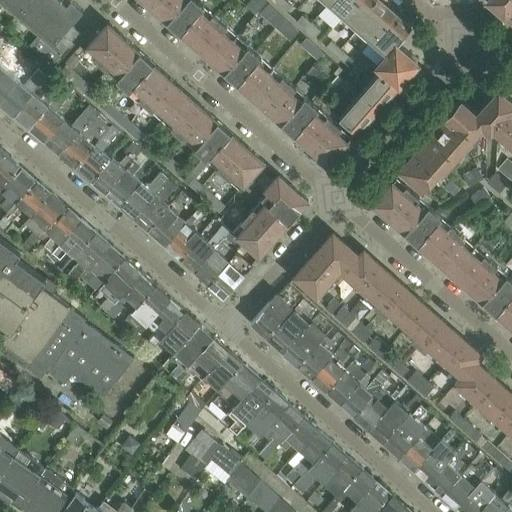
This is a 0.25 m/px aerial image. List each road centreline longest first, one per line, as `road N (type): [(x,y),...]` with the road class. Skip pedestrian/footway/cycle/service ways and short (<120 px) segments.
road 1 (residential): [(227,327),(0,124)]
road 2 (residential): [(109,0),(337,200)]
road 3 (residential): [(434,511),(227,327)]
road 4 (residential): [(337,200),(511,355)]
road 5 (residential): [(337,200),(457,40)]
road 6 (residential): [(227,327),(337,200)]
